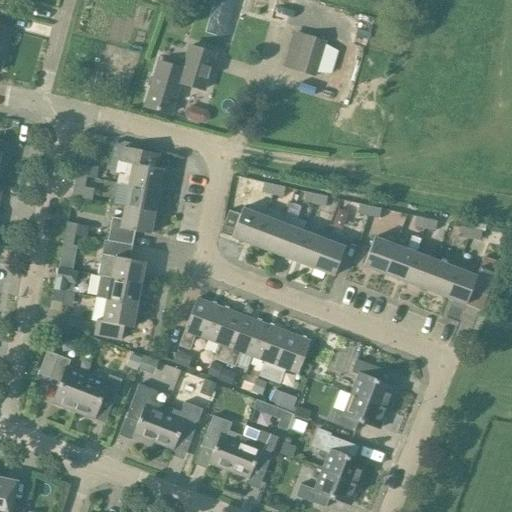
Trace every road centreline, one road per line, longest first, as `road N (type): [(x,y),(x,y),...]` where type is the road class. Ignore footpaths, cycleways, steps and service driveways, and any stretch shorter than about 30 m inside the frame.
road 1 (residential): [(389,511),(444,362),(199,261),(213,149),(72,111)]
road 2 (residential): [(3,422),(72,111)]
road 3 (residential): [(239,511),(96,463)]
